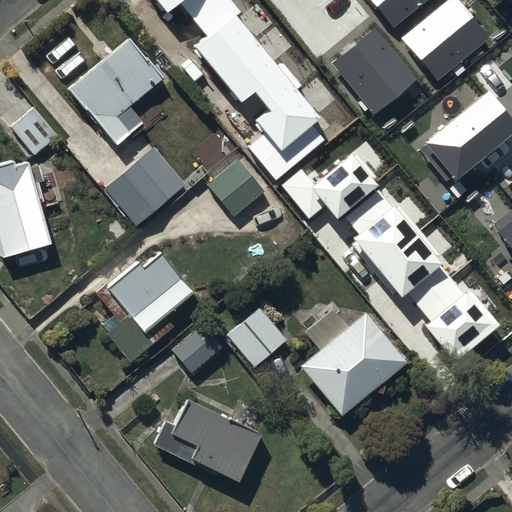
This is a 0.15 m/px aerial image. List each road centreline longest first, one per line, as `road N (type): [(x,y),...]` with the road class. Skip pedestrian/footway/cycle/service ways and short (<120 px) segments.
road 1 (residential): [(118,511),(0,367),(1,0)]
road 2 (residential): [(381,511),(511,404)]
